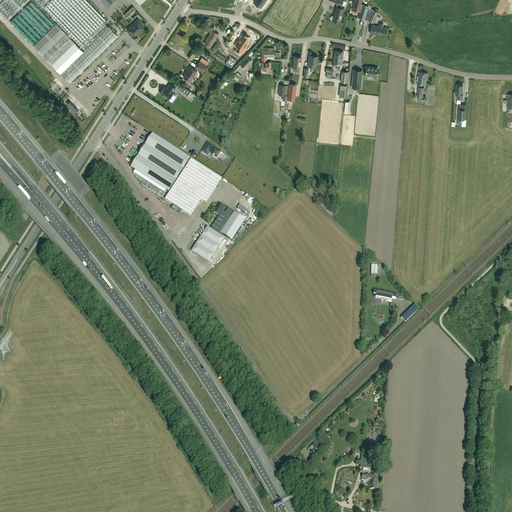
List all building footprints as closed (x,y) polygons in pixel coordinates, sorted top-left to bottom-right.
[(0,0),(0,11),(8,19),(28,0),(32,0),(10,22),(69,83),(118,36),(108,26),(108,27),(103,22),(105,20),(85,0),(0,0)] [(328,0),(335,2),(335,4),(337,4),(336,7),(333,16),(331,16),(330,18),(331,19),(332,20),(340,23),(344,9),(341,8),(343,0),(342,0),(328,0)] [(354,0),(352,9),(360,12),(358,18),(364,20),(364,19),(368,6),(361,4),(362,0),(354,0)] [(364,19),(364,20),(368,21),(373,23),(375,19),(377,15),(379,10),(375,8),(374,10),(373,10),(371,9),(371,6),(369,5),(368,6),(364,19)] [(131,25),(126,30),(129,33),(130,32),(134,36),(143,27),(141,24),(142,24),(139,20),(132,26),(131,25)] [(379,23),(378,26),(371,25),(370,33),(385,36),(387,28),(383,27),(383,24),(379,23)] [(218,34),(215,32),(214,27),(209,28),(210,33),(205,40),(206,40),(204,44),(210,47),(218,34)] [(250,36),(243,32),(237,42),(239,44),(237,47),(242,50),(250,36)] [(261,48),(261,57),(262,57),(266,57),(266,58),(267,58),(274,58),(274,56),(280,56),(280,52),(274,52),(274,48),(261,48)] [(335,64),(341,65),(343,52),(334,51),(333,65),(335,66),(335,64)] [(307,66),(316,67),(318,56),(309,55),(307,66)] [(293,67),(300,68),(301,57),(294,56),(293,67)] [(247,57),(239,64),(244,69),(252,61),(247,57)] [(262,62),(261,62),(262,70),(270,70),(270,62),(267,62),(267,58),(266,58),(266,57),(262,57),(262,62)] [(185,73),(183,77),(190,82),(197,71),(197,69),(202,72),(207,65),(199,60),(195,68),(194,69),(189,66),(185,72),(185,73)] [(362,71),(353,70),(351,88),(360,89),(362,75),(365,75),(377,76),(378,68),(365,67),(365,72),(362,72),(362,71)] [(347,83),(348,72),(342,71),(340,82),(347,83)] [(418,87),(416,97),(423,98),(424,87),(422,87),(422,84),(426,85),(428,73),(418,72),(417,84),(419,84),(419,87),(418,87)] [(164,86),(159,93),(168,99),(173,93),(172,92),(175,88),(169,84),(166,88),(164,86)] [(179,84),(176,87),(181,91),(187,96),(190,92),(184,88),(179,84)] [(296,84),(288,84),(286,99),(295,100),(296,84)] [(288,86),(279,85),(278,95),(287,96),(288,86)] [(504,103),(507,103),(507,109),(511,108),(511,94),(507,95),(507,100),(503,100),(504,103)] [(170,105),(166,110),(170,113),(174,108),(170,105)] [(458,119),(457,125),(465,126),(465,120),(466,110),(458,109),(458,119)] [(152,134),(131,168),(168,192),(187,163),(188,164),(189,162),(188,162),(190,158),(152,134)] [(221,152),(208,143),(203,149),(203,150),(202,152),(207,156),(209,153),(216,159),(221,152)] [(221,178),(191,159),(189,162),(188,164),(169,192),(168,194),(164,200),(173,205),(171,209),(179,214),(181,211),(190,216),(200,200),(205,203),(221,178)] [(218,216),(224,208),(219,204),(213,213),(218,216)] [(234,213),(220,234),(222,235),(221,236),(223,237),(224,236),(231,241),(245,220),(234,213)] [(191,252),(208,262),(224,238),(206,227),(191,252)] [(396,294),(374,289),(373,295),(376,295),(375,299),(391,302),(392,298),(395,299),(396,294)] [(418,310),(414,306),(401,318),(405,322),(418,310)] [(320,450),(314,444),(312,446),(314,449),(310,453),(313,457),(320,450)] [(359,468),(369,469),(370,459),(360,458),(359,468)] [(376,486),(377,476),(362,474),(361,480),(370,481),(369,489),(376,490),(376,489),(377,489),(377,486),(376,486)]
